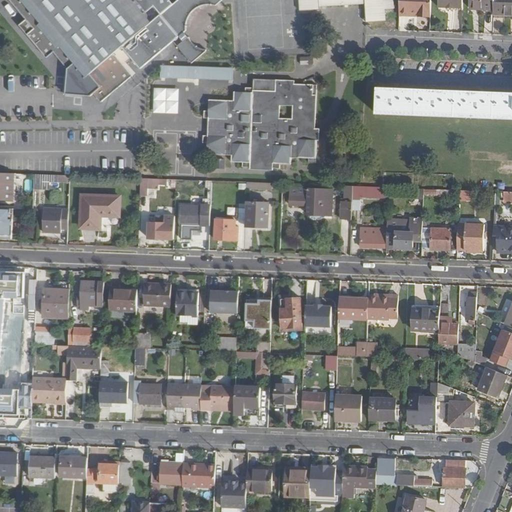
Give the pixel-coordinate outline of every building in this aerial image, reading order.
[(173,42),(192,63),(195,61),(205,53),(206,52),(203,51),(199,50),(196,48),(193,46),(191,43),(189,40),(187,37),(186,32),(186,28),(186,25),(186,22),(188,19),(189,15),(191,13),(194,10),(198,7),(202,6),(205,5),(209,4),(212,4),(215,5),(217,5),(223,0),(222,0),(178,0),(173,4),(168,0),(8,0),(26,20),(19,26),(47,58),(54,52),(68,68),(67,81),(66,94),(77,95),(91,96),(94,94),(101,102),(133,75),(115,54),(123,48),(141,69),(173,42)] [(299,0),(301,12),(310,11),(320,10),(320,7),(365,4),(366,22),(386,21),(385,15),(393,15),(392,0),(299,0)] [(430,0),(398,0),(399,16),(410,16),(410,13),(429,14),(430,0)] [(462,9),(462,0),(438,0),(438,7),(462,9)] [(470,0),(470,10),(494,11),(494,0),(470,0)] [(511,0),(494,0),(494,11),(494,15),(511,16),(511,0)] [(192,67),(162,66),(161,78),(231,82),(232,69),(230,69),(203,68),(192,67)] [(207,144),(207,155),(232,156),(231,163),(243,163),(243,168),(250,168),(250,170),(272,171),(272,169),(279,169),(280,165),(291,165),(291,159),(309,159),(309,163),(315,163),(316,141),(319,141),(319,129),(315,129),(316,91),(313,91),(313,86),(294,85),(294,81),(275,80),(274,91),(253,90),(253,89),(245,88),(245,93),(234,92),(234,101),(209,100),(209,112),(204,112),(204,119),(208,119),(208,137),(203,137),(203,144),(207,144)] [(152,87),(152,113),(177,114),(178,88),(152,87)] [(376,115),(511,120),(511,94),(377,89),(376,115)] [(212,159),(212,169),(224,169),(223,158),(212,159)] [(0,200),(12,201),(13,174),(0,173),(0,200)] [(34,189),(50,189),(50,183),(50,176),(34,175),(34,189)] [(64,183),(63,192),(69,192),(70,176),(59,176),(59,183),(64,183)] [(505,178),(470,177),(469,191),(496,191),(511,191),(511,177),(505,177),(505,178)] [(142,179),(141,179),(140,196),(147,196),(148,189),(158,189),(158,186),(166,186),(167,180),(142,179)] [(207,198),(208,184),(189,183),(188,190),(200,191),(200,198),(207,198)] [(341,202),(340,219),(351,220),(352,211),(353,187),(344,186),(344,202),(341,202)] [(360,187),(353,187),(352,211),(360,211),(360,198),(388,198),(388,188),(361,187),(360,187)] [(299,189),(298,196),(290,196),(290,205),(307,206),(308,215),(332,216),(333,191),(307,190),(307,189),(299,189)] [(424,189),(416,189),(415,199),(424,200),(424,196),(424,189)] [(456,190),(424,189),(424,196),(439,196),(439,198),(456,199),(456,190)] [(100,229),(101,216),(104,216),(105,197),(81,196),(80,228),(100,229)] [(120,197),(105,197),(104,216),(120,217),(120,197)] [(269,204),(246,203),(246,209),(245,224),(245,227),(268,228),(269,204)] [(182,206),(181,225),(210,226),(211,205),(201,204),(201,207),(182,206)] [(16,239),(16,209),(0,208),(0,241),(12,242),(16,239)] [(60,233),(60,230),(68,230),(68,210),(45,209),(44,232),(60,233)] [(148,238),(164,239),(165,218),(158,218),(157,225),(149,225),(148,238)] [(387,220),(387,229),(387,248),(395,249),(395,248),(413,249),(413,241),(422,241),(422,228),(423,219),(410,218),(410,221),(387,220)] [(235,236),(235,221),(216,220),(215,240),(238,241),(238,236),(235,236)] [(432,229),(431,249),(457,251),(458,230),(459,225),(452,225),(452,230),(432,229)] [(473,230),(458,230),(457,251),(484,251),(485,225),(473,225),(473,230)] [(509,253),(509,248),(511,248),(511,227),(494,227),(494,236),(499,236),(499,242),(498,253),(509,253)] [(362,228),(361,248),(387,248),(387,229),(362,228)] [(432,229),(422,228),(422,241),(422,249),(431,249),(432,229)] [(22,312),(23,270),(0,269),(0,415),(29,416),(30,381),(17,380),(17,388),(0,387),(0,325),(2,300),(11,300),(11,312),(22,312)] [(88,310),(88,307),(103,307),(104,283),(82,282),(81,310),(88,310)] [(145,286),(144,306),(171,307),(172,285),(161,285),(161,286),(145,286)] [(44,290),(43,318),(69,319),(70,291),(44,290)] [(111,290),(110,310),(137,311),(138,291),(111,290)] [(198,317),(199,293),(178,292),(177,316),(180,316),(198,317)] [(238,314),(238,293),(210,292),(209,313),(238,314)] [(469,293),(468,320),(477,320),(477,313),(478,293),(469,293)] [(369,297),(369,300),(368,319),(389,320),(389,319),(398,319),(399,296),(390,296),(390,298),(376,298),(369,297)] [(302,310),(301,299),(287,300),(287,309),(282,310),(282,328),(303,327),(302,310)] [(369,300),(340,299),(339,319),(350,319),(368,320),(368,319),(369,300)] [(247,303),(246,328),(272,330),(273,301),(259,300),(259,304),(247,303)] [(307,306),(306,326),(332,328),(333,307),(324,307),(324,305),(316,305),(316,307),(307,306)] [(415,310),(414,329),(439,330),(440,317),(440,312),(415,310)] [(23,329),(33,330),(34,314),(24,313),(23,329)] [(488,317),(477,313),(477,320),(488,322),(488,317)] [(198,317),(180,316),(180,323),(188,323),(188,325),(198,326),(198,317)] [(440,317),(439,330),(439,344),(451,344),(459,344),(459,324),(453,324),(453,318),(440,317)] [(350,319),(339,319),(339,327),(349,328),(350,319)] [(91,331),(69,330),(69,346),(74,346),(74,343),(90,343),(91,331)] [(511,359),(511,333),(504,330),(495,353),(511,359)] [(55,333),(36,332),(36,345),(55,346),(55,333)] [(151,334),(136,334),(136,349),(145,349),(151,349),(151,334)] [(236,352),(236,338),(217,337),(216,351),(236,352)] [(256,342),(256,351),(268,352),(268,342),(256,342)] [(357,349),(338,348),(338,356),(366,357),(367,344),(357,344),(357,349)] [(377,345),(367,344),(366,357),(372,357),(377,357),(377,345)] [(476,345),(459,344),(459,352),(458,356),(468,360),(475,363),(476,345)] [(55,346),(53,346),(53,350),(58,350),(58,356),(68,356),(69,346),(58,346),(55,346)] [(69,346),(68,356),(67,380),(76,380),(77,368),(101,369),(101,361),(102,349),(74,348),(74,346),(69,346)] [(145,349),(136,349),(135,367),(144,367),(145,349)] [(406,349),(405,358),(425,359),(426,350),(406,349)] [(262,353),(257,353),(256,375),(271,375),(271,370),(262,369),(262,353)] [(272,354),(262,353),(262,369),(271,370),(271,360),(272,354)] [(338,356),(327,355),(326,369),(337,370),(338,356)] [(487,362),(479,358),(477,364),(485,367),(487,362)] [(480,390),(499,397),(507,376),(488,368),(480,390)] [(438,382),(445,386),(448,378),(442,376),(439,375),(438,375),(438,382)] [(283,376),(283,384),(295,385),(295,377),(283,376)] [(67,380),(33,379),(32,400),(56,401),(56,403),(67,403),(67,380)] [(128,383),(101,382),(100,407),(110,407),(110,402),(128,403),(128,383)] [(140,382),(134,382),(134,404),(161,405),(162,386),(140,385),(140,382)] [(409,411),(408,423),(436,424),(437,401),(438,382),(431,382),(430,412),(409,411)] [(445,386),(438,382),(437,401),(449,401),(449,387),(445,386)] [(296,402),(297,385),(295,385),(283,384),(276,384),(275,404),(288,405),(288,402),(296,402)] [(185,385),(168,385),(167,410),(175,410),(175,408),(184,408),(193,408),(193,410),(202,411),(202,387),(202,386),(185,385)] [(235,387),(202,387),(202,411),(211,411),(211,406),(235,407),(235,387)] [(260,388),(235,387),(235,407),(235,411),(235,413),(244,413),(244,415),(259,416),(260,388)] [(324,405),(325,387),(303,387),(302,404),(324,405)] [(363,397),(336,396),(336,421),(361,422),(363,397)] [(397,400),(370,399),(370,420),(396,421),(397,400)] [(474,427),(475,403),(451,403),(451,426),(474,427)] [(249,453),(240,452),(239,468),(248,469),(249,453)] [(17,454),(0,453),(0,475),(17,476),(17,454)] [(31,457),(31,477),(56,478),(57,458),(31,457)] [(62,457),(62,477),(87,478),(88,469),(88,458),(62,457)] [(378,458),(377,469),(377,484),(429,487),(430,481),(415,481),(415,476),(396,475),(397,458),(378,458)] [(467,461),(446,460),(445,487),(466,488),(467,461)] [(217,461),(217,465),(216,478),(227,478),(228,462),(217,461)] [(120,462),(120,465),(119,484),(119,485),(130,485),(132,463),(120,462)] [(100,469),(88,469),(87,478),(87,491),(95,491),(95,483),(119,484),(120,465),(100,464),(100,469)] [(161,464),(161,484),(183,485),(184,465),(161,464)] [(200,464),(191,464),(190,485),(201,486),(201,487),(216,488),(216,478),(217,465),(207,464),(207,467),(200,467),(200,464)] [(367,467),(345,466),(345,471),(344,487),(376,488),(377,484),(377,469),(367,468),(367,467)] [(344,487),(345,471),(336,471),(336,468),(312,467),(312,470),(311,497),(311,500),(311,501),(318,501),(318,496),(336,496),(343,497),(344,487)] [(287,468),(286,496),(311,497),(312,470),(287,468)] [(272,471),(248,470),(247,491),(271,492),(272,471)] [(243,509),(242,478),(218,479),(219,509),(243,509)] [(424,511),(427,501),(408,496),(404,511),(422,511),(424,511)] [(134,501),(133,511),(149,511),(150,503),(150,502),(134,501)] [(166,511),(167,504),(150,503),(149,511),(166,511)]
